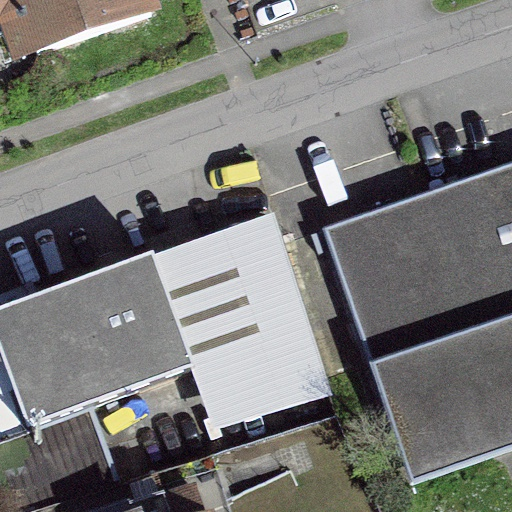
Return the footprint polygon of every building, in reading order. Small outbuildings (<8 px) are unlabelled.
[(0,0),(0,36),(12,71),(162,19),(155,0),(0,0)] [(511,167),(343,225),(324,232),(412,487),(511,452),(511,167)] [(148,262),(191,378),(207,422),(203,423),(210,441),(223,437),(222,436),(335,394),(269,217),(148,262)] [(0,447),(191,378),(148,262),(111,275),(38,302),(33,289),(0,300),(0,447)] [(203,511),(195,485),(130,504),(130,502),(96,511),(203,511)]
